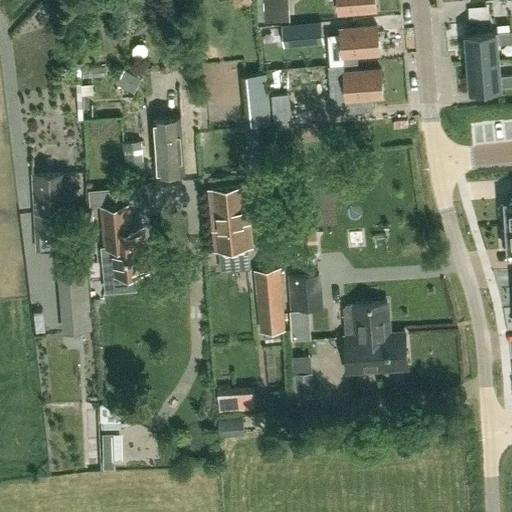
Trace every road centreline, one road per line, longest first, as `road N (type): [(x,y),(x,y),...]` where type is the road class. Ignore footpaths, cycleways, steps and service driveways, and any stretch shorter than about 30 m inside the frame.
road 1 (residential): [(488,431),(483,346),(436,161)]
road 2 (unknown): [(183,0),(189,175),(179,184),(142,188)]
road 3 (residential): [(436,161),(419,0)]
